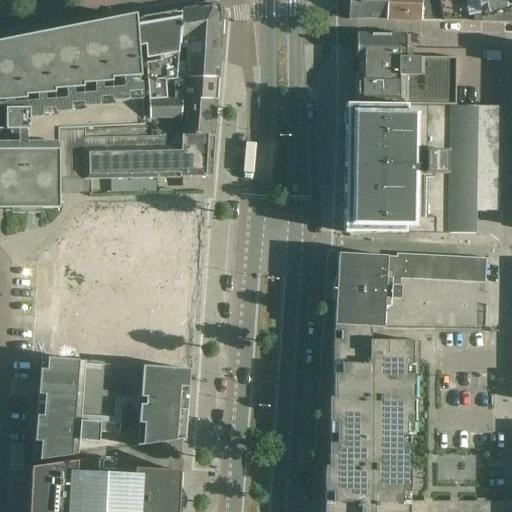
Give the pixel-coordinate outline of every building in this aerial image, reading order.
[(349,0),(349,20),(421,21),(421,0),(349,0)] [(421,0),(421,21),(442,21),(438,0),(421,0)] [(438,0),(442,21),(481,23),(477,0),(438,0)] [(511,0),(477,0),(481,23),(511,23),(511,0)] [(178,79),(217,79),(221,11),(213,6),(183,11),(178,79)] [(137,18),(0,45),(0,210),(60,209),(60,180),(85,180),(85,149),(151,149),(150,138),(149,126),(143,126),(138,45),(144,44),(148,102),(166,101),(166,83),(177,83),(178,79),(183,11),(142,17),(143,19),(137,19),(137,18)] [(355,104),(455,107),(456,59),(406,57),(407,35),(356,34),(356,58),(359,58),(358,74),(356,74),(355,104)] [(216,100),(217,79),(178,79),(177,83),(166,83),(166,101),(212,100),(216,100)] [(209,126),(212,100),(166,101),(148,102),(149,126),(150,138),(209,136),(209,126)] [(455,107),(355,104),(346,104),(344,233),(475,236),(475,213),(498,214),(500,108),(455,107)] [(85,149),(85,180),(206,178),(209,136),(150,138),(151,149),(85,149)] [(60,243),(52,358),(88,361),(97,232),(144,236),(145,231),(166,233),(156,366),(190,368),(201,230),(203,206),(84,208),(60,243)] [(325,467),(324,511),(424,511),(424,502),(409,502),(410,436),(414,436),(415,367),(421,367),(421,341),(371,341),(371,328),(384,329),(385,300),(400,300),(402,279),(486,284),(487,259),(397,254),(397,257),(338,254),(334,331),(333,341),(333,398),(329,398),(329,467),(325,467)] [(190,369),(52,359),(42,358),(34,462),(72,456),(73,441),(99,443),(100,432),(120,434),(121,407),(140,408),(137,445),(185,438),(190,369)] [(179,511),(181,471),(98,467),(98,458),(32,468),(29,511),(179,511)] [(432,511),(450,511),(450,502),(432,502),(432,511)] [(458,511),(476,511),(477,502),(458,502),(458,511)] [(485,511),(503,511),(503,502),(485,502),(485,511)]
